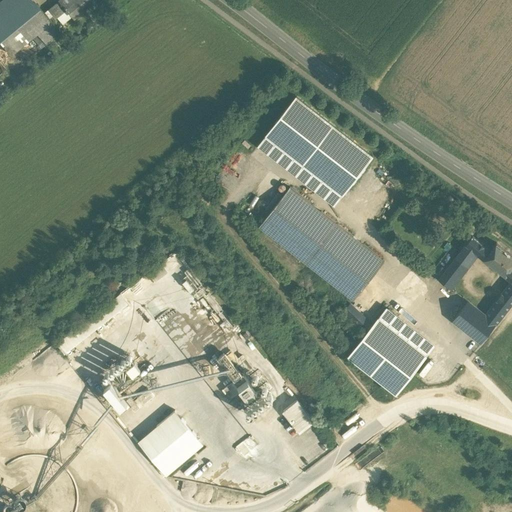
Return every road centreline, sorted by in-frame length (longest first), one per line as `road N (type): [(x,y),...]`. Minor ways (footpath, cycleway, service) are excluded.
road 1 (secondary): [(511,201),(407,134),(230,0)]
road 2 (track): [(180,511),(96,411),(44,393),(0,407)]
road 3 (track): [(307,491),(162,318)]
road 4 (track): [(278,511),(435,394)]
